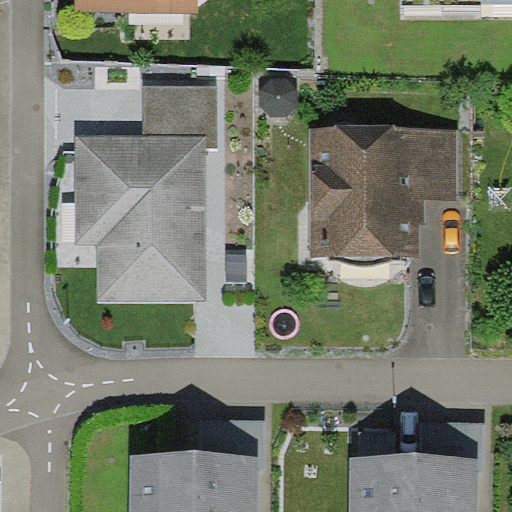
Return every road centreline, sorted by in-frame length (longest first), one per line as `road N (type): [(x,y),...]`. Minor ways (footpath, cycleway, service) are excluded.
road 1 (residential): [(511,383),(110,381),(33,406)]
road 2 (residential): [(22,0),(21,323),(33,406)]
